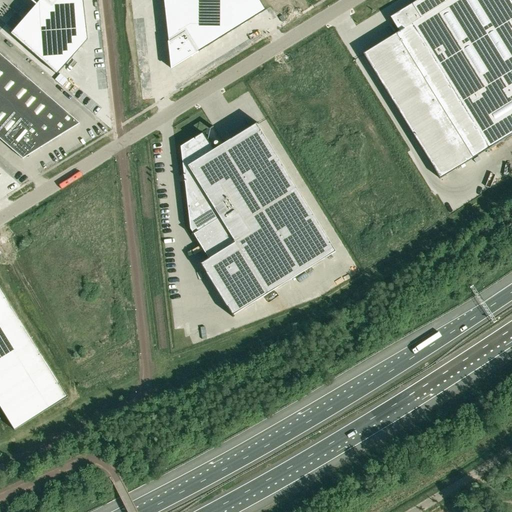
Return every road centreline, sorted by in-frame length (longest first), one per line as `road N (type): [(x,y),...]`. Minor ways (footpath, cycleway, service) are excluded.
road 1 (motorway): [(511,293),(142,511)]
road 2 (unclassified): [(0,218),(352,0)]
road 3 (motorway): [(209,511),(511,328)]
road 4 (unclassified): [(409,511),(511,448)]
